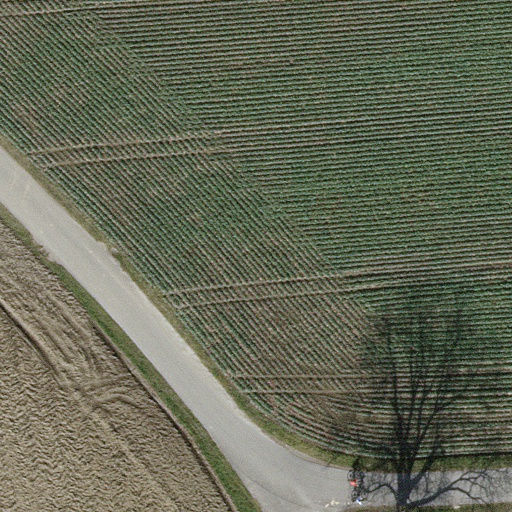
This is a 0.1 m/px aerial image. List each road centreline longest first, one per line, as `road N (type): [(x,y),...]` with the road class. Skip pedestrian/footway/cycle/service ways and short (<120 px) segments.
road 1 (track): [(281,493),(88,251),(0,168)]
road 2 (track): [(511,477),(281,493)]
